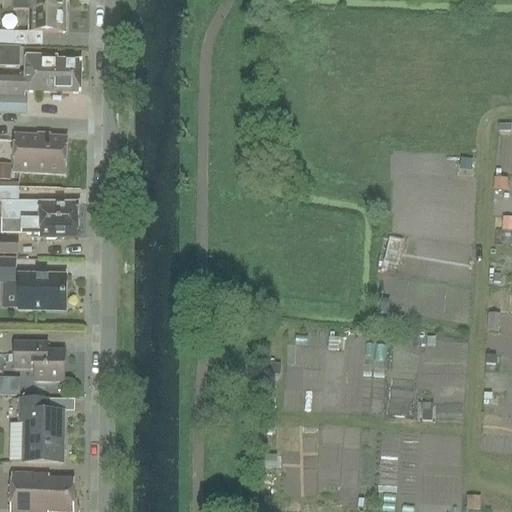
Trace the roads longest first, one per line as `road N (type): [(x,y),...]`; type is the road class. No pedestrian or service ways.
road 1 (residential): [(105,511),(109,0)]
road 2 (track): [(511,111),(485,128),(470,468),(492,489)]
